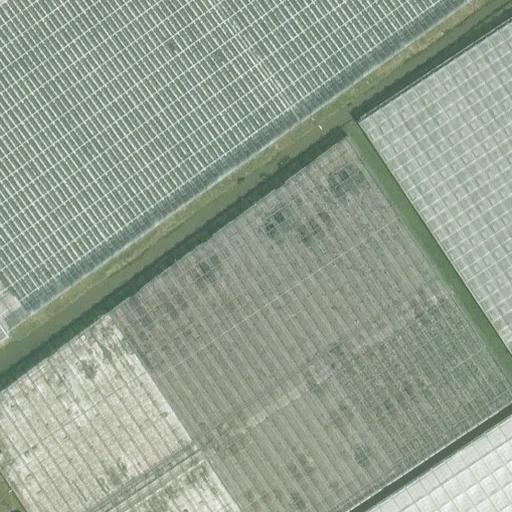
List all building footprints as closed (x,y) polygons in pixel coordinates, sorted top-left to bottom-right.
[(0,0),(0,318),(10,333),(473,0),(0,0)] [(511,20),(360,123),(511,351),(511,20)] [(0,468),(29,511),(346,511),(511,401),(511,381),(349,138),(0,394),(0,445),(4,452),(0,454),(0,468)] [(0,341),(10,334),(8,331),(0,318),(0,341)] [(511,511),(511,415),(365,511),(511,511)]
